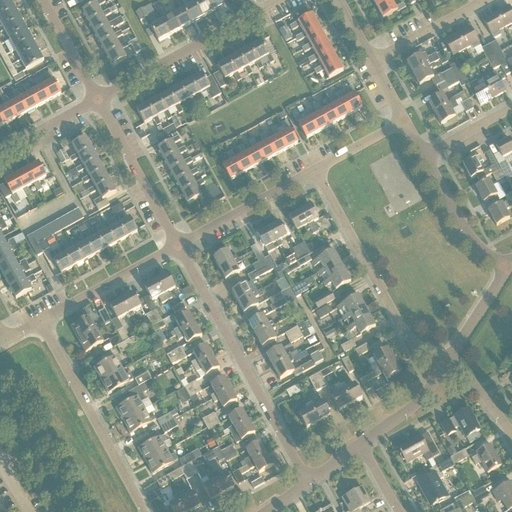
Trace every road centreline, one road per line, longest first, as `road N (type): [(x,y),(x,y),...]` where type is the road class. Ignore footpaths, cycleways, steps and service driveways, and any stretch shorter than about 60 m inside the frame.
road 1 (residential): [(306,482),(177,245)]
road 2 (residential): [(445,361),(400,325),(315,169)]
road 3 (residential): [(145,511),(40,320)]
road 4 (residential): [(96,98),(281,0)]
road 5 (residential): [(177,245),(96,98)]
road 6 (residential): [(177,245),(315,169)]
road 7 (residential): [(40,320),(177,245)]
road 8 (residential): [(508,266),(472,242),(423,155)]
road 9 (residential): [(64,511),(0,395)]
road 10 (residential): [(369,60),(482,0)]
road 11 (residential): [(357,446),(409,409),(445,361)]
